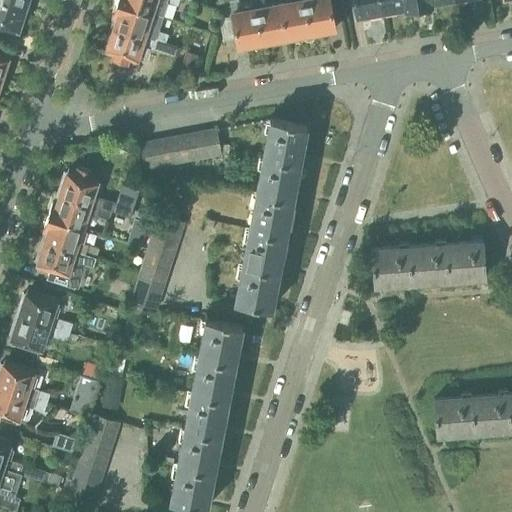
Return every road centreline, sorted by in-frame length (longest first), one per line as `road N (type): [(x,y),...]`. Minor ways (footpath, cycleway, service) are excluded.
road 1 (residential): [(254,511),(393,69)]
road 2 (residential): [(34,117),(62,125),(393,69)]
road 3 (residential): [(511,233),(436,60)]
road 4 (residential): [(34,117),(73,0)]
